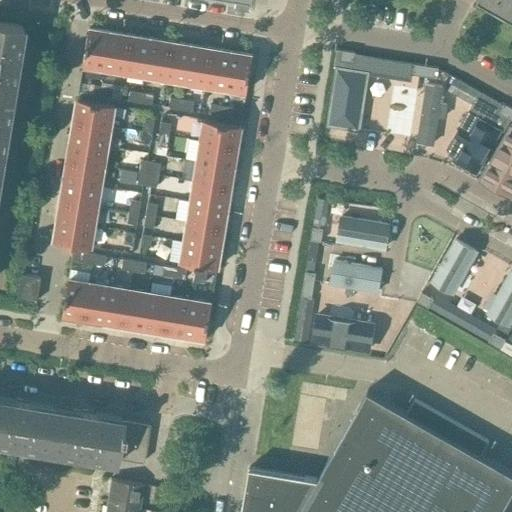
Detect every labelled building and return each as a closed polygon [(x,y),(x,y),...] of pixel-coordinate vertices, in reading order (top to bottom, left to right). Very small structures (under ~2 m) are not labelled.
[(478,0),(494,9),(499,0),(478,0)] [(511,0),(499,0),(494,9),(511,18),(511,0)] [(0,89),(10,91),(21,25),(0,21),(0,89)] [(110,30),(89,27),(83,63),(104,67),(110,30)] [(130,33),(110,30),(104,67),(124,70),(130,33)] [(150,37),(130,33),(124,70),(144,73),(150,37)] [(170,40),(150,37),(144,73),(164,76),(170,40)] [(190,43),(170,40),(164,76),(184,80),(190,43)] [(210,46),(190,43),(184,80),(204,83),(210,46)] [(231,50),(210,46),(204,83),(225,86),(231,50)] [(340,60),(345,61),(354,62),(355,54),(356,52),(342,49),(340,60)] [(231,51),(225,88),(246,91),(252,55),(231,51)] [(410,79),(411,73),(412,63),(355,54),(354,62),(345,61),(343,68),(367,72),(410,79)] [(412,63),(411,73),(423,75),(425,65),(412,63)] [(438,69),(439,67),(425,65),(423,75),(424,75),(437,78),(438,69)] [(343,68),(336,67),(327,124),(358,129),(367,72),(343,68)] [(455,78),(448,90),(471,102),(478,90),(455,78)] [(442,85),(426,83),(417,141),(433,143),(437,116),(444,117),(446,103),(440,102),(442,85)] [(100,95),(101,86),(90,84),(88,93),(100,95)] [(113,87),(101,86),(100,95),(112,97),(113,87)] [(0,150),(10,91),(0,89),(0,150)] [(140,102),(142,92),(130,90),(128,100),(140,102)] [(411,96),(382,90),(373,137),(403,143),(411,96)] [(478,90),(471,102),(496,116),(502,104),(478,90)] [(154,94),(142,92),(140,102),(152,104),(154,94)] [(180,109),(182,99),(170,97),(169,107),(180,109)] [(114,103),(78,98),(74,119),(111,124),(114,103)] [(194,101),(182,99),(180,109),(192,111),(194,101)] [(503,105),(499,112),(510,119),(511,116),(511,107),(504,103),(503,105)] [(221,115),(222,106),(211,104),(209,113),(221,115)] [(234,108),(222,106),(221,115),(233,117),(234,108)] [(477,116),(469,131),(460,126),(455,137),(463,141),(455,156),(456,160),(473,170),(478,169),(500,129),(477,116)] [(241,124),(204,118),(201,139),(237,145),(241,124)] [(111,124),(74,119),(71,139),(108,145),(111,124)] [(144,119),(142,131),(152,132),(154,120),(144,119)] [(161,121),(159,133),(169,135),(171,123),(161,121)] [(511,127),(511,126),(481,179),(510,195),(511,190),(511,127)] [(150,144),(152,132),(142,131),(140,142),(150,144)] [(167,147),(169,135),(159,133),(157,145),(167,147)] [(108,145),(71,139),(68,159),(104,165),(108,145)] [(237,145),(201,139),(197,159),(234,165),(237,145)] [(104,165),(68,159),(65,179),(101,185),(104,165)] [(234,165),(197,159),(194,179),(231,185),(234,165)] [(149,173),(151,161),(141,160),(139,171),(149,173)] [(161,163),(151,161),(149,173),(159,175),(161,163)] [(147,185),(149,173),(139,171),(137,183),(147,185)] [(157,186),(159,175),(149,173),(147,185),(157,186)] [(101,185),(65,179),(61,199),(98,205),(101,185)] [(231,185),(194,179),(191,199),(227,205),(231,185)] [(318,198),(313,226),(323,227),(328,199),(318,198)] [(98,205),(61,199),(58,219),(95,225),(98,205)] [(131,199),(129,211),(139,212),(141,201),(131,199)] [(227,205),(191,199),(188,219),(224,225),(227,205)] [(148,202),(146,214),(156,215),(158,204),(148,202)] [(137,224),(139,212),(129,211),(127,223),(137,224)] [(154,227),(156,215),(146,214),(144,226),(154,227)] [(389,224),(341,216),(337,240),(385,247),(389,224)] [(224,225),(188,219),(184,239),(221,245),(224,225)] [(58,220),(54,241),(91,247),(94,225),(58,220)] [(310,239),(321,241),(323,227),(313,226),(310,239)] [(136,232),(126,231),(124,243),(134,244),(136,232)] [(153,235),(143,234),(141,246),(150,247),(153,235)] [(432,280),(453,292),(477,250),(456,239),(432,280)] [(184,240),(181,262),(217,268),(221,246),(184,240)] [(93,264),(94,254),(82,252),(81,262),(93,264)] [(106,256),(94,254),(93,264),(104,266),(106,256)] [(133,270),(135,261),(123,259),(121,268),(133,270)] [(308,259),(306,270),(314,271),(316,260),(308,259)] [(334,260),(330,284),(378,291),(382,268),(334,260)] [(147,263),(135,261),(133,270),(145,272),(147,263)] [(173,277),(175,267),(163,265),(161,275),(173,277)] [(187,269),(175,267),(173,277),(185,279),(187,269)] [(305,270),(303,283),(313,285),(314,285),(316,272),(306,270),(305,270)] [(511,317),(511,270),(487,312),(508,324),(511,317)] [(207,272),(195,271),(193,280),(205,282),(207,272)] [(41,276),(21,273),(16,297),(37,300),(41,276)] [(69,278),(63,315),(84,318),(89,282),(69,278)] [(89,282),(84,318),(104,321),(110,285),(89,282)] [(303,283),(301,297),(302,297),(312,298),(314,285),(313,285),(303,283)] [(110,285),(104,321),(124,325),(130,288),(110,285)] [(130,288),(124,325),(144,328),(150,291),(130,288)] [(150,291),(144,328),(164,331),(170,295),(150,291)] [(421,291),(416,300),(428,307),(434,298),(421,291)] [(436,294),(434,298),(428,307),(458,324),(465,311),(436,294)] [(170,295),(164,331),(184,335),(190,298),(170,295)] [(313,299),(312,298),(302,297),(295,338),(307,340),(313,299)] [(190,298),(184,335),(206,338),(212,302),(190,298)] [(465,311),(459,324),(488,341),(493,332),(495,328),(465,311)] [(369,350),(373,323),(318,314),(313,340),(369,350)] [(505,339),(493,332),(488,341),(500,348),(505,339)] [(499,511),(511,491),(511,471),(481,454),(489,441),(489,440),(415,398),(414,398),(407,412),(368,390),(367,390),(317,478),(305,476),(305,477),(249,467),(241,511),(499,511)] [(0,442),(47,451),(54,407),(26,402),(26,400),(16,398),(15,400),(0,398),(0,442)] [(114,457),(120,419),(120,418),(92,413),(92,411),(82,409),(81,411),(54,407),(47,451),(113,461),(114,457)] [(120,419),(114,457),(143,461),(149,424),(120,419)] [(106,502),(138,507),(142,483),(110,478),(106,502)] [(153,486),(152,497),(161,498),(163,488),(153,486)] [(106,502),(104,511),(137,511),(138,507),(106,502)]
